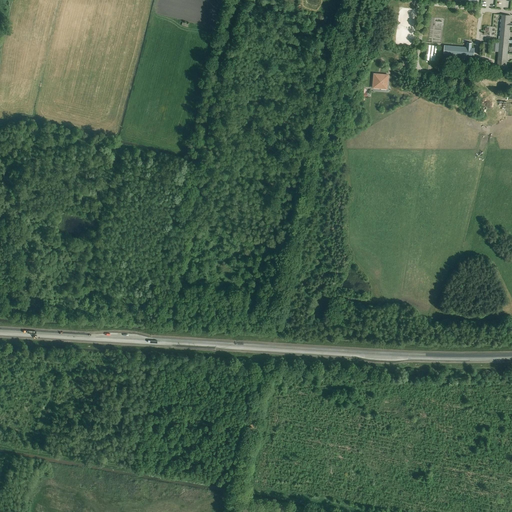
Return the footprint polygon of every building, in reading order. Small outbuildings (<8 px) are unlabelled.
[(506,70),(508,43),(511,43),(511,47),(511,48),(511,23),(510,23),(511,16),(503,15),(501,28),(500,28),(499,40),(499,42),(498,52),(497,69),(506,70)] [(406,54),(407,35),(397,34),(396,53),(406,54)] [(466,47),(444,45),(443,54),(474,57),(475,48),(472,48),(472,43),(466,42),(466,47)] [(426,60),(435,61),(437,46),(427,45),(426,60)] [(389,74),(373,73),(372,88),(387,90),(389,74)]
